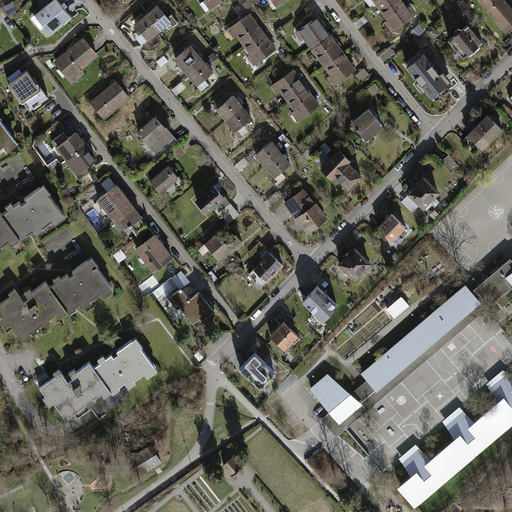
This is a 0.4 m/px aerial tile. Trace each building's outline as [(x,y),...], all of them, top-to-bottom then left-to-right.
[(58,0),(51,0),(35,14),(51,34),(72,16),(58,0)] [(202,0),(199,3),(205,11),(219,0),(202,0)] [(371,0),(380,12),(395,0),(371,0)] [(402,0),(395,0),(380,12),(387,20),(384,22),(390,31),(413,15),(402,0)] [(479,0),(492,16),(507,3),(503,0),(479,0)] [(511,24),(511,9),(507,3),(492,16),(505,30),(511,24)] [(157,4),(145,13),(158,30),(168,23),(171,26),(177,22),(171,14),(167,17),(157,4)] [(158,30),(145,13),(133,22),(141,32),(135,37),(140,44),(158,30)] [(243,46),(263,32),(250,13),(226,30),(233,40),(236,37),(243,46)] [(310,48),(330,34),(317,16),(295,32),(301,40),(303,38),(310,48)] [(470,23),(451,39),(466,57),(485,41),(470,23)] [(263,32),(243,46),(249,55),(246,57),(252,66),(276,50),(263,32)] [(323,65),(343,51),(330,34),(310,48),(323,65)] [(83,35),(53,61),(71,82),(85,71),(82,68),(99,54),(83,35)] [(424,46),(403,62),(431,96),(451,80),(424,46)] [(182,67),(188,73),(204,60),(194,48),(185,56),(182,53),(169,64),(176,72),(182,67)] [(355,68),(343,51),(323,65),(329,74),(326,76),(332,84),(355,68)] [(213,71),(204,60),(188,73),(201,90),(207,85),(203,79),(213,71)] [(288,101),(308,86),(295,68),(271,84),(278,94),(281,92),(288,101)] [(9,81),(6,83),(20,103),(22,101),(28,110),(48,96),(33,76),(32,77),(26,69),(21,72),(18,69),(6,77),(9,81)] [(115,79),(90,101),(105,118),(130,97),(115,79)] [(308,86),(288,101),(294,110),(291,112),(297,121),(321,104),(308,86)] [(221,111),(226,118),(243,105),(233,93),(223,100),(221,97),(207,109),(214,117),(221,111)] [(252,116),(243,105),(226,118),(240,134),(247,129),(242,123),(252,116)] [(384,125),(368,107),(351,122),(368,140),(384,125)] [(487,114),(467,135),(482,150),(503,130),(487,114)] [(0,148),(3,146),(6,150),(17,143),(0,119),(2,118),(0,115),(0,148)] [(156,115),(138,130),(158,155),(176,141),(172,136),(174,135),(166,125),(165,126),(156,115)] [(67,162),(87,145),(75,130),(55,147),(67,162)] [(254,154),(264,166),(281,152),(272,140),(254,154)] [(187,150),(180,144),(171,153),(177,160),(187,150)] [(96,156),(87,145),(67,162),(81,178),(91,170),(87,164),(96,156)] [(351,160),(340,149),(321,168),(335,183),(339,179),(348,189),(362,175),(349,162),(351,160)] [(281,152),(264,166),(274,178),(275,177),(279,181),(285,176),(281,171),(290,163),(281,152)] [(450,154),(444,159),(452,170),(458,165),(450,154)] [(150,179),(161,193),(180,178),(169,164),(166,166),(161,159),(145,173),(150,179)] [(424,175),(405,193),(421,209),(440,191),(424,175)] [(7,208),(0,212),(0,213),(18,239),(19,240),(27,234),(26,232),(31,229),(35,234),(43,228),(41,226),(51,219),(54,223),(64,215),(47,193),(49,191),(43,183),(23,197),(26,199),(20,203),(18,200),(12,204),(10,201),(4,205),(7,208)] [(117,183),(96,199),(121,231),(129,224),(132,222),(142,215),(117,183)] [(213,183),(194,199),(207,214),(219,203),(223,208),(230,202),(213,183)] [(314,202),(303,188),(284,204),(302,226),(305,224),(311,232),(330,217),(317,200),(314,202)] [(223,208),(219,212),(229,224),(241,214),(230,202),(223,208)] [(18,239),(0,213),(0,247),(2,246),(0,244),(7,239),(11,244),(18,239)] [(390,214),(378,228),(392,240),(404,226),(390,214)] [(141,241),(154,232),(142,215),(132,222),(129,224),(141,241)] [(222,227),(204,242),(219,262),(243,242),(234,230),(228,234),(222,227)] [(173,256),(154,232),(141,241),(135,247),(153,271),(173,256)] [(260,241),(250,251),(255,256),(265,246),(260,241)] [(356,246),(339,263),(355,279),(372,263),(356,246)] [(269,251),(254,268),(266,281),(283,265),(269,251)] [(55,282),(48,287),(66,312),(67,313),(75,307),(74,306),(79,302),(83,307),(91,302),(89,299),(99,292),(102,296),(112,289),(96,266),(97,265),(91,256),(72,270),(74,273),(69,277),(66,273),(61,278),(58,274),(52,278),(55,282)] [(485,309),(511,285),(511,280),(509,277),(508,276),(511,272),(511,265),(508,261),(481,284),(478,286),(472,292),(480,301),(479,302),(485,309)] [(181,288),(191,280),(184,270),(173,277),(181,288)] [(475,272),(469,283),(477,287),(482,276),(475,272)] [(66,312),(48,287),(44,281),(31,290),(29,287),(23,291),(28,297),(22,301),(13,288),(7,292),(9,295),(0,301),(0,314),(1,316),(0,316),(0,321),(4,327),(9,323),(21,340),(29,334),(28,332),(41,322),(43,325),(50,320),(49,317),(55,313),(59,318),(66,312)] [(363,372),(363,373),(368,379),(377,389),(479,302),(480,301),(472,292),(466,285),(465,286),(449,300),(448,300),(439,307),(440,308),(389,351),(380,358),(380,359),(364,373),(363,372)] [(181,288),(168,298),(180,315),(184,312),(195,325),(214,311),(199,290),(189,298),(181,288)] [(312,290),(300,304),(320,323),(326,317),(323,313),(329,307),(312,290)] [(403,298),(389,310),(394,317),(408,304),(403,298)] [(330,410),(321,419),(337,437),(485,309),(479,302),(377,389),(368,379),(351,394),(360,403),(339,421),(330,410)] [(283,321),(268,335),(283,351),(298,336),(283,321)] [(99,363),(92,368),(111,393),(112,394),(120,388),(119,387),(124,383),(128,388),(135,383),(133,380),(143,373),(146,377),(157,370),(140,347),(142,346),(135,337),(116,351),(118,354),(113,358),(111,354),(105,358),(102,355),(97,359),(99,363)] [(254,354),(241,368),(262,387),(275,372),(254,354)] [(111,393),(92,368),(88,362),(76,371),(73,368),(68,372),(72,378),(67,382),(57,369),(52,373),(54,376),(38,387),(45,397),(42,399),(48,408),(54,404),(66,421),(74,415),(72,413),(85,403),(88,406),(95,401),(93,398),(100,393),(103,399),(111,393)] [(500,400),(487,411),(501,428),(511,419),(511,378),(506,373),(490,386),(500,400)] [(328,374),(312,388),(330,410),(339,421),(360,403),(351,394),(329,375),(328,374)] [(458,465),(501,428),(487,411),(474,422),(462,410),(446,424),(456,438),(443,449),(458,465)] [(161,462),(151,445),(126,460),(136,476),(161,462)] [(415,502),(458,465),(443,449),(431,459),(419,447),(403,461),(412,475),(400,485),(399,486),(414,503),(415,503),(415,502)] [(232,457),(223,464),(233,475),(241,468),(232,457)]
